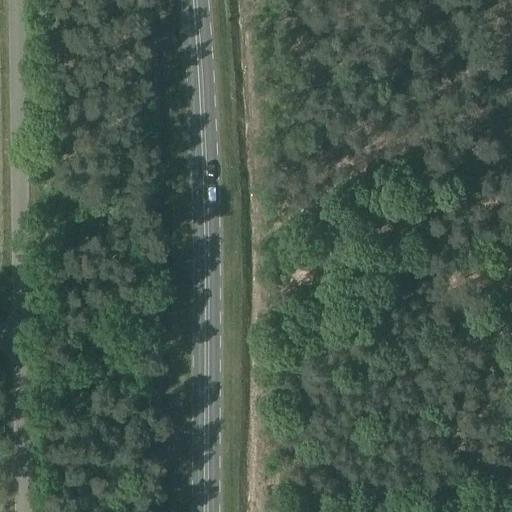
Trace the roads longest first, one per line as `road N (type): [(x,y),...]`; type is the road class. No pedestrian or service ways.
road 1 (primary): [(208,511),(210,130),(197,0)]
road 2 (unclassified): [(29,511),(26,0)]
